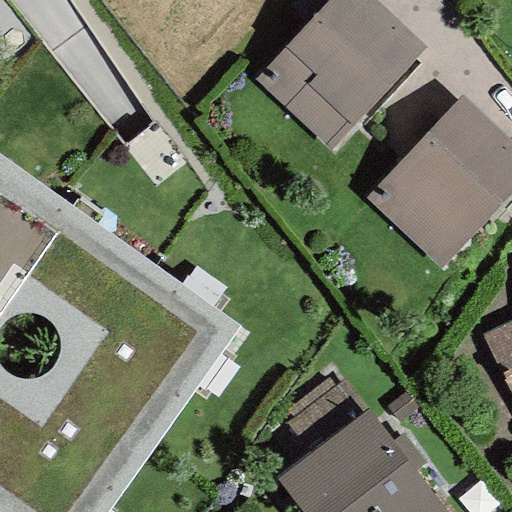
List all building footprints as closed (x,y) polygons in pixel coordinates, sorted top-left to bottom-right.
[(376,0),(328,0),(253,81),(330,151),(427,47),(376,0)] [(511,142),(460,95),(364,199),(441,270),(511,193),(511,142)] [(0,511),(101,511),(236,326),(0,157),(0,511)] [(511,319),(479,334),(511,399),(511,319)] [(327,378),(286,411),(291,417),(283,424),(307,455),(366,409),(344,380),(334,387),(327,378)] [(403,393),(385,407),(397,422),(415,408),(403,393)] [(307,455),(275,478),(299,511),(443,511),(391,442),(366,409),(307,455)] [(400,435),(391,442),(415,470),(423,463),(400,435)]
